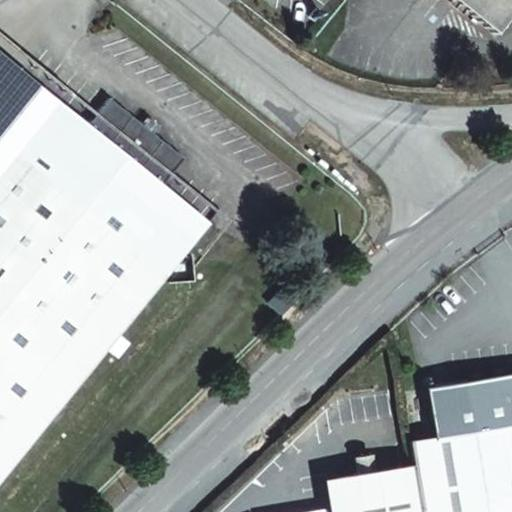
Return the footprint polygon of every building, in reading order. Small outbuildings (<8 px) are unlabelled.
[(511,0),(452,0),(493,33),(511,8),(511,0)] [(40,90),(0,139),(0,478),(52,414),(206,224),(160,186),(181,160),(151,136),(139,126),(108,101),(87,128),(40,90)] [(145,118),(139,126),(151,136),(158,128),(145,118)] [(269,303),(280,315),(296,299),(285,287),(269,303)] [(340,511),(511,511),(511,371),(421,387),(430,437),(406,440),(410,464),(335,477),(340,511)] [(340,511),(335,477),(320,480),(325,511),(340,511)]
